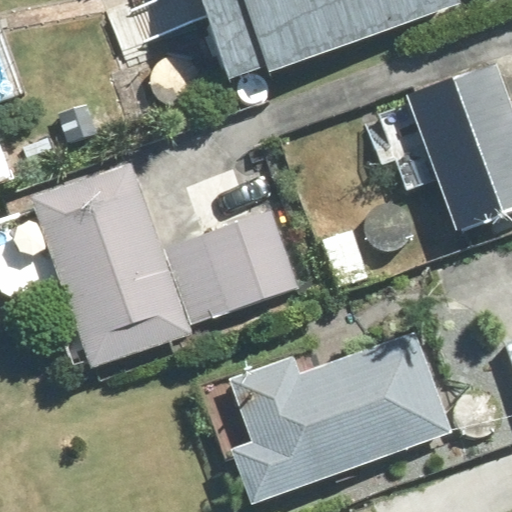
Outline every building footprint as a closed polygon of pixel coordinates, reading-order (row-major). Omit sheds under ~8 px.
[(243,0),(268,63),(450,0),(243,0)] [(380,115),(364,121),(378,160),(392,154),(401,178),(434,167),(454,223),(511,201),(511,115),(488,54),(403,85),(407,95),(378,106),(380,115)] [(120,126),(106,81),(58,97),(73,141),(120,126)] [(68,333),(70,337),(64,340),(72,364),(91,357),(93,363),(191,328),(188,320),(297,282),(271,206),(162,244),(130,156),(33,190),(81,329),(68,333)] [(323,234),(340,282),(370,270),(353,223),(323,234)] [(294,350),(202,381),(227,453),(239,448),(254,493),(450,427),(418,326),(300,365),(294,350)]
